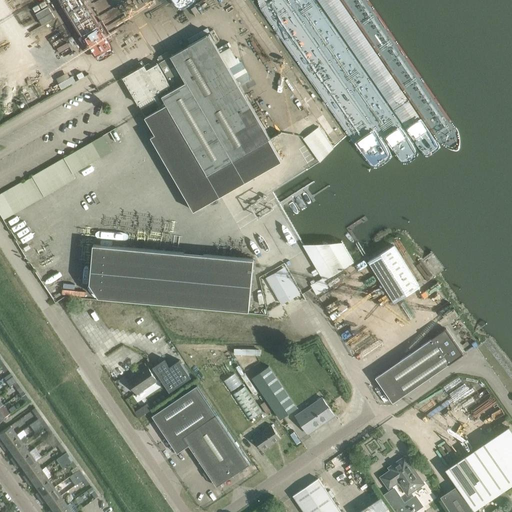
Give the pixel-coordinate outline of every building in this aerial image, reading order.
[(159,62),(174,88),(162,95),(168,104),(145,116),(154,132),(150,137),(195,210),(282,160),(210,33),(159,62)] [(144,65),(123,77),(138,104),(170,85),(158,63),(147,69),(144,65)] [(99,297),(250,309),(254,259),(93,244),(89,283),(99,297)] [(369,261),(395,303),(420,286),(394,245),(369,261)] [(267,278),(282,303),(299,293),(284,268),(267,278)] [(323,278),(311,284),(317,294),(329,287),(323,278)] [(376,376),(393,401),(464,353),(447,328),(376,376)] [(148,366),(128,379),(137,394),(158,380),(156,378),(159,375),(170,391),(191,377),(179,359),(170,366),(165,359),(154,366),(155,368),(151,370),(148,366)] [(253,377),(281,418),(298,407),(269,366),(253,377)] [(9,378),(6,381),(10,386),(13,384),(17,382),(13,376),(9,378)] [(13,384),(20,393),(23,390),(17,382),(13,384)] [(189,444),(217,486),(250,464),(217,414),(197,385),(152,415),(177,452),(189,444)] [(23,390),(20,393),(26,402),(29,399),(23,390)] [(296,415),(308,433),(335,415),(322,397),(296,415)] [(148,403),(136,411),(140,417),(151,409),(148,403)] [(3,405),(0,406),(0,420),(5,417),(4,417),(9,413),(3,405)] [(32,410),(38,419),(41,416),(35,407),(32,410)] [(42,423),(45,427),(48,425),(41,416),(38,419),(30,424),(34,429),(42,423)] [(0,439),(0,443),(1,445),(17,434),(10,425),(0,432),(0,435),(2,438),(0,439)] [(254,437),(263,450),(281,438),(272,425),(254,437)] [(441,496),(451,511),(476,511),(475,510),(511,485),(511,429),(510,426),(446,469),(457,485),(441,496)] [(8,447),(11,451),(23,443),(28,439),(25,435),(20,439),(17,434),(1,445),(5,450),(8,447)] [(57,445),(60,443),(54,434),(51,436),(47,439),(53,448),(57,445)] [(11,458),(14,463),(29,452),(23,443),(11,451),(14,455),(11,458)] [(57,445),(63,454),(67,452),(60,443),(57,445)] [(21,465),(24,469),(36,460),(29,452),(14,463),(17,467),(21,465)] [(66,457),(70,463),(73,460),(67,452),(63,454),(54,460),(58,466),(62,463),(60,461),(66,457)] [(392,470),(382,477),(391,489),(384,494),(397,511),(413,511),(424,505),(416,494),(414,495),(412,491),(423,483),(405,457),(390,467),(392,470)] [(23,476),(27,480),(42,469),(36,460),(24,469),(27,473),(23,476)] [(73,460),(70,463),(74,468),(71,470),(71,471),(69,473),(71,475),(79,469),(73,460)] [(33,482),(36,487),(48,478),(42,469),(27,480),(30,485),(33,482)] [(36,493),(39,498),(55,487),(48,478),(36,487),(39,491),(36,493)] [(294,495),(305,511),(341,511),(319,478),(294,495)] [(46,500),(49,504),(61,496),(55,487),(39,498),(42,502),(46,500)] [(92,494),(95,498),(98,496),(92,487),(88,489),(85,491),(89,496),(92,494)] [(48,511),(49,511),(56,511),(67,505),(61,496),(49,504),(52,508),(48,511)] [(392,511),(382,496),(357,511),(392,511)]
